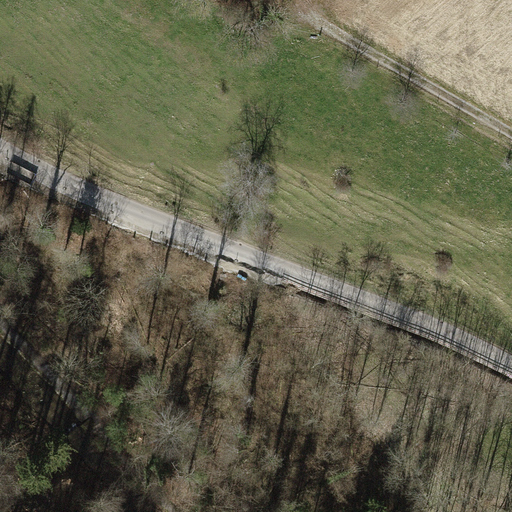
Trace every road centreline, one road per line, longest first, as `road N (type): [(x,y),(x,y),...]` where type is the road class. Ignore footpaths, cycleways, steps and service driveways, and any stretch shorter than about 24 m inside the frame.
road 1 (unclassified): [(0,150),(91,196),(421,325),(511,369)]
road 2 (track): [(511,136),(317,22)]
